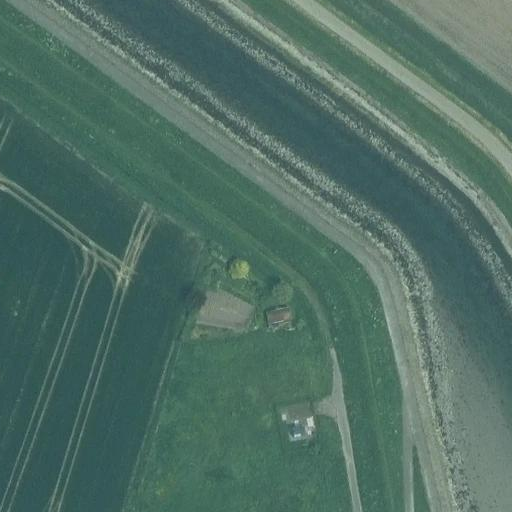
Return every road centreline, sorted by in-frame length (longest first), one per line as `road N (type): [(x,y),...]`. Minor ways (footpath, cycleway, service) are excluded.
road 1 (track): [(328,343),(303,282),(0,62)]
road 2 (unclassified): [(511,165),(297,0)]
road 3 (residential): [(355,511),(328,343)]
